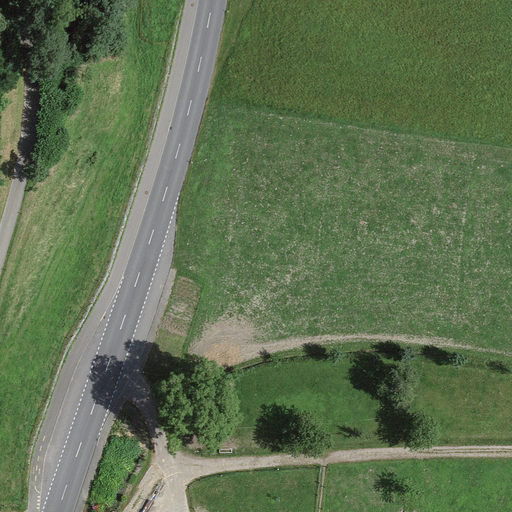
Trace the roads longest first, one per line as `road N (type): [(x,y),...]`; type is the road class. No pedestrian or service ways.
road 1 (tertiary): [(57,511),(182,135),(212,0)]
road 2 (track): [(511,455),(184,466),(165,455),(142,400),(106,371)]
